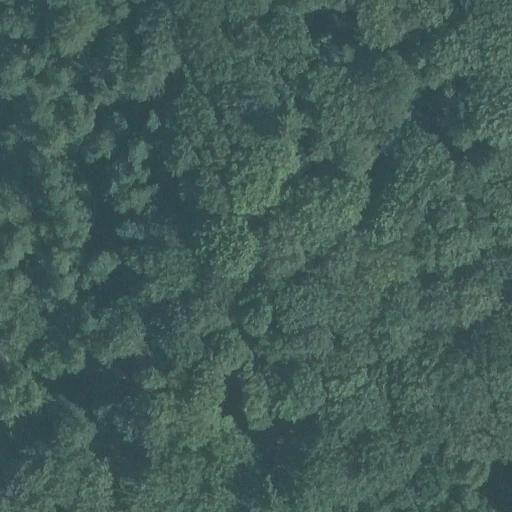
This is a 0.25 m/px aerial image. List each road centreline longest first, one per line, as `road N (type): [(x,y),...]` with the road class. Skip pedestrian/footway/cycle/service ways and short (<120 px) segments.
road 1 (track): [(277,511),(304,439),(288,0)]
road 2 (track): [(0,468),(511,409)]
